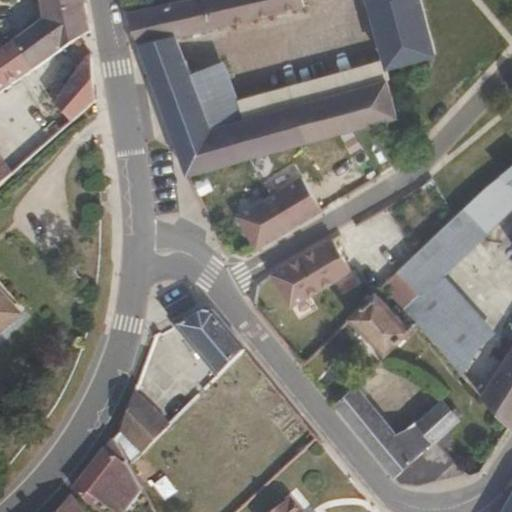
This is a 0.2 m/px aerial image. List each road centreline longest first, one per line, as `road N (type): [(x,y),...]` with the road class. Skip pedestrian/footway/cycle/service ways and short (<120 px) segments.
road 1 (residential): [(221,285),(409,175),(511,67)]
road 2 (residential): [(221,285),(384,493),(417,508),(455,508)]
road 3 (unclassified): [(138,245),(112,382),(66,458),(14,511)]
road 4 (unclassified): [(105,0),(138,245)]
